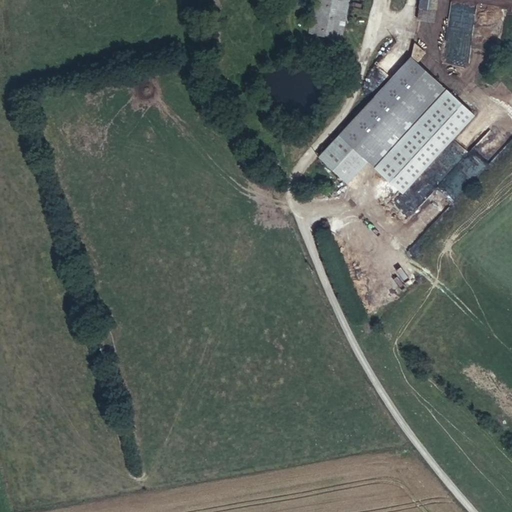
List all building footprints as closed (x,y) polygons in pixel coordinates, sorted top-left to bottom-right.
[(347,37),(353,0),(320,0),(316,31),(347,37)] [(437,10),(438,0),(423,0),(423,8),(437,10)] [(434,24),(437,10),(423,8),(420,21),(434,24)] [(423,58),(431,49),(419,39),(418,53),(423,58)] [(344,56),(343,47),(323,49),(323,57),(344,56)] [(356,179),(446,79),(423,58),(418,53),(326,153),(356,179)]
